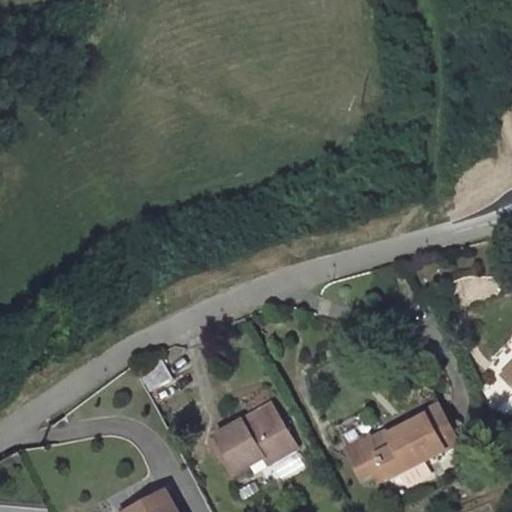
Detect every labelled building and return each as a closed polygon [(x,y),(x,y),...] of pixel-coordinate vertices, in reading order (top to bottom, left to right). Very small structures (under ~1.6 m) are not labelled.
[(161,359),(140,369),(153,393),(172,382),(161,359)] [(500,411),(511,405),(511,399),(501,378),(486,385),(500,411)] [(464,433),(446,402),(376,444),(375,445),(387,466),(392,475),(464,433)] [(299,446),(278,406),(249,422),(244,417),(217,433),(237,471),(267,456),(269,462),(299,446)] [(375,445),(376,444),(373,438),(350,451),(365,477),(374,473),(387,466),(375,445)] [(281,477),(305,467),(299,454),(275,464),(281,477)] [(392,475),(387,466),(374,473),(379,482),(392,475)] [(175,511),(164,491),(124,511),(175,511)]
